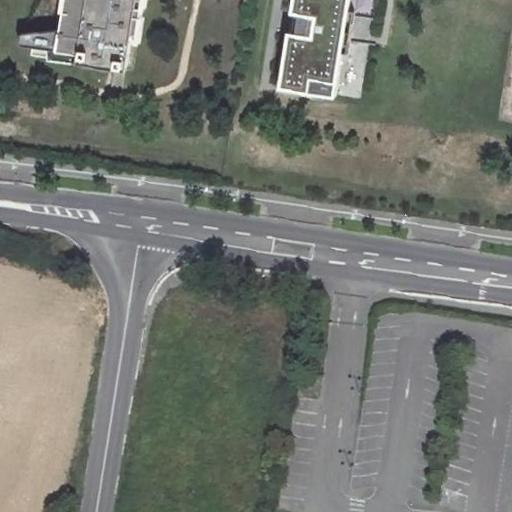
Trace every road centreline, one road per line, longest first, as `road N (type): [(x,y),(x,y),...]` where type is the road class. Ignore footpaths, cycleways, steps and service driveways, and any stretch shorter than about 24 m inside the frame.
road 1 (tertiary): [(141,221),(511,281)]
road 2 (tertiary): [(96,511),(141,221)]
road 3 (tertiary): [(0,201),(141,221)]
